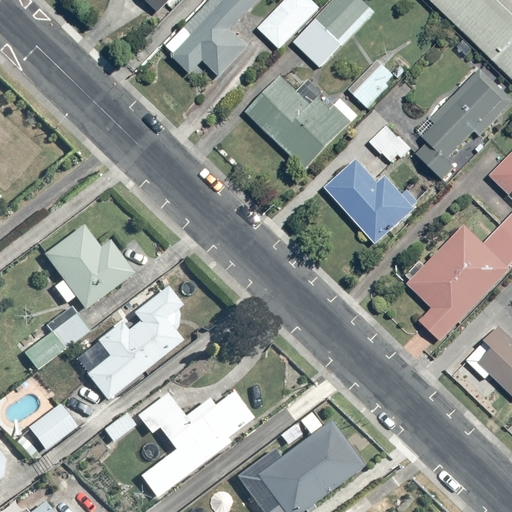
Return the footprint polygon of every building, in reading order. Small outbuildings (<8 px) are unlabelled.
[(142,0),(156,14),(169,0),(142,0)] [(258,0),(211,0),(162,51),(188,76),(201,62),(217,78),(246,48),(229,31),(258,0)] [(319,8),(309,0),(285,0),(257,30),(279,50),(319,8)] [(377,8),(368,0),(334,0),(297,39),(323,64),(377,8)] [(426,0),(511,82),(511,20),(491,0),(426,0)] [(511,0),(500,0),(511,12),(511,0)] [(399,78),(383,61),(349,92),(365,110),(399,78)] [(417,134),(426,144),(414,156),(441,183),(453,170),(445,162),(474,133),(479,137),(509,107),(476,74),(417,134)] [(303,172),(350,123),(357,116),(341,100),(333,108),(307,83),(296,94),(279,78),(244,114),(303,172)] [(411,149),(385,126),(369,145),(394,168),(411,149)] [(417,325),(436,344),(511,262),(511,152),(488,177),(511,200),(511,215),(482,246),(464,227),(406,287),(431,311),(417,325)] [(379,180),(357,156),(326,185),(376,240),(415,205),(386,173),(379,180)] [(102,248),(85,225),(46,254),(65,279),(55,287),(67,303),(77,296),(87,309),(136,272),(112,240),(102,248)] [(178,331),(184,313),(166,288),(75,356),(107,399),(186,340),(178,331)] [(90,330),(76,312),(30,347),(23,352),(32,363),(60,341),(66,348),(90,330)] [(511,341),(499,328),(465,363),(482,380),(486,376),(511,402),(511,341)] [(137,473),(154,496),(257,418),(230,381),(186,415),(169,392),(140,414),(167,450),(137,473)] [(79,427),(62,402),(29,426),(46,450),(79,427)] [(338,419),(326,428),(314,411),(300,420),(312,437),(281,459),(273,447),(236,473),(263,511),(305,511),(371,466),(338,419)] [(105,430),(113,443),(137,426),(128,414),(105,430)] [(0,480),(16,469),(0,446),(0,480)] [(57,511),(48,499),(28,511),(57,511)]
